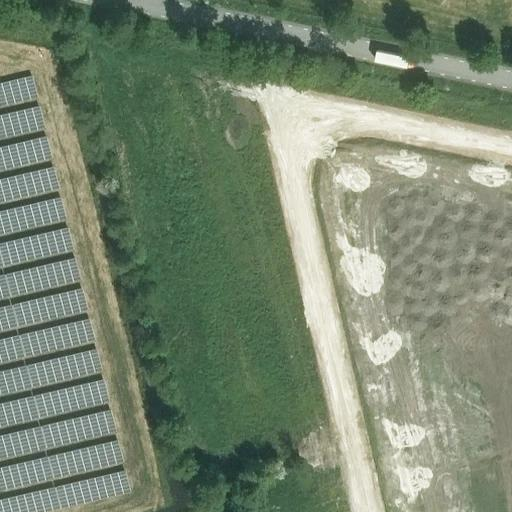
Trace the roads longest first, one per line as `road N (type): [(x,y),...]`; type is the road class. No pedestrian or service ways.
road 1 (unknown): [(291,511),(154,91),(511,164)]
road 2 (tertiary): [(511,84),(75,0)]
